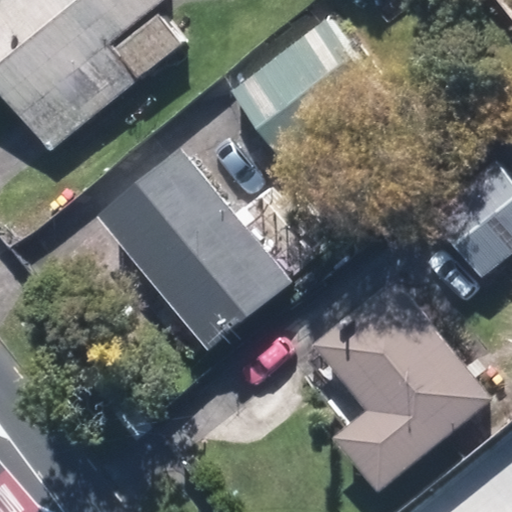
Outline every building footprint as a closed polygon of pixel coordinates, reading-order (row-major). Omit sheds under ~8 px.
[(1,0),(0,1),(0,71),(60,145),(145,77),(115,39),(164,0),(1,0)] [(399,0),(412,16),(432,0),(399,0)] [(127,42),(149,71),(191,39),(169,9),(127,42)] [(235,83),(257,164),(335,143),(314,63),(235,83)] [(108,208),(217,343),(301,276),(296,270),(320,251),(225,132),(201,151),(193,141),(108,208)] [(439,206),(491,272),(511,255),(511,163),(504,154),(439,206)] [(345,429),(389,483),(502,392),(403,270),(324,336),(378,403),(345,429)] [(369,476),(301,394),(274,417),(343,498),(369,476)]
